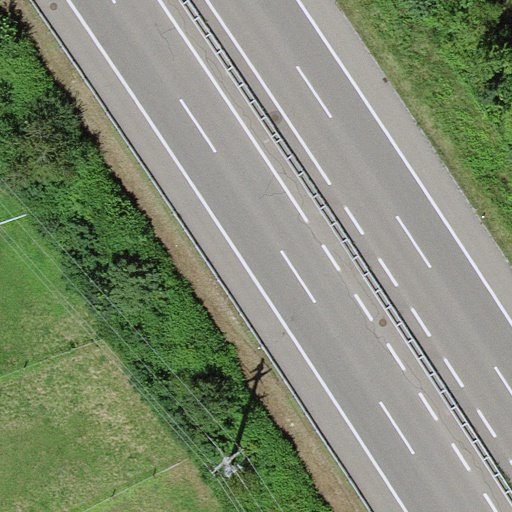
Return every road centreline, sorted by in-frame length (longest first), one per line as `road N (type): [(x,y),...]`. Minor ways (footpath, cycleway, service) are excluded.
road 1 (motorway): [(112,0),(446,511)]
road 2 (motorway): [(511,387),(254,0)]
